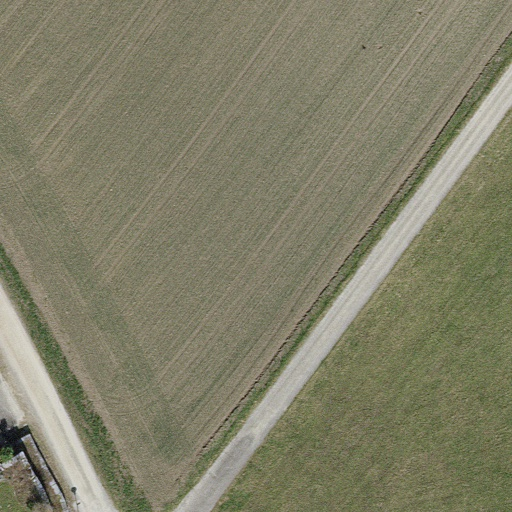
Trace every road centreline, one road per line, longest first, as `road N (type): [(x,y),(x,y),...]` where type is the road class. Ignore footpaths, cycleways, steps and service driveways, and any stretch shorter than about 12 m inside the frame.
road 1 (track): [(192,511),(511,86)]
road 2 (residential): [(0,320),(100,511)]
